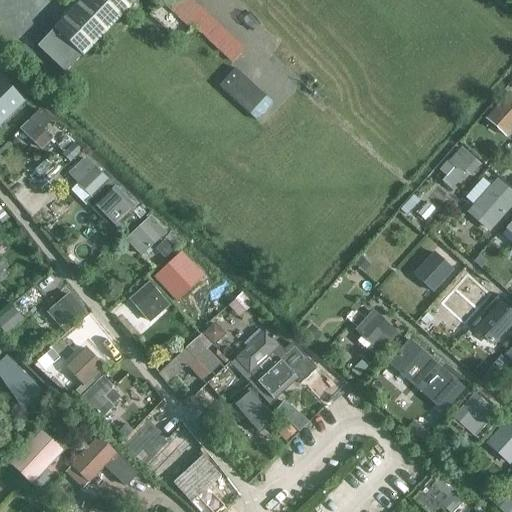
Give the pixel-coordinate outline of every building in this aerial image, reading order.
[(89,51),(137,0),(82,0),(60,24),(89,51)] [(231,62),(245,48),(195,0),(168,0),(168,1),(231,62)] [(234,67),(220,86),(260,116),(274,98),(234,67)] [(0,81),(0,121),(20,102),(0,81)] [(511,88),(486,114),(506,135),(511,129),(511,88)] [(41,150),(53,138),(43,129),(52,120),(40,109),(19,129),(41,150)] [(467,170),(471,175),(482,163),(462,143),(437,170),(453,185),(467,170)] [(68,172),(78,181),(71,188),(86,201),(109,175),(85,154),(68,172)] [(511,192),(497,180),(467,212),(490,232),(511,207),(511,192)] [(93,206),(112,228),(137,205),(117,184),(93,206)] [(125,237),(142,255),(168,230),(152,212),(125,237)] [(511,217),(496,235),(511,248),(511,217)] [(164,235),(155,245),(166,254),(175,244),(164,235)] [(445,261),(433,250),(417,269),(429,280),(425,285),(433,293),(452,271),(444,263),(445,261)] [(486,297),(465,278),(442,303),(464,321),(486,297)] [(151,322),(172,302),(150,279),(129,298),(151,322)] [(71,290),(47,310),(62,329),(86,309),(71,290)] [(0,314),(0,324),(7,332),(24,316),(13,303),(0,314)] [(511,330),(511,320),(496,306),(479,325),(500,344),(511,330)] [(398,335),(373,310),(355,331),(362,337),(358,341),(366,351),(359,359),(369,367),(398,335)] [(210,346),(225,332),(214,320),(178,354),(203,380),(224,361),(210,346)] [(434,363),(409,341),(387,365),(412,387),(434,363)] [(83,385),(103,366),(85,347),(65,365),(83,385)] [(43,392),(6,356),(0,361),(0,375),(30,405),(43,392)] [(278,358),(254,380),(274,401),(297,378),(278,358)] [(465,390),(441,369),(419,393),(443,415),(465,390)] [(77,392),(104,416),(124,394),(103,375),(97,381),(91,376),(77,392)] [(234,403),(259,430),(274,415),(249,389),(234,403)] [(497,414),(472,391),(449,417),(475,440),(497,414)] [(152,465),(174,442),(148,417),(126,440),(152,465)] [(511,463),(511,426),(505,420),(484,444),(509,467),(511,463)] [(41,432),(9,466),(33,488),(65,454),(41,432)] [(125,486),(138,474),(98,436),(71,466),(66,472),(83,489),(88,484),(89,485),(105,467),(125,486)] [(438,479),(414,504),(422,511),(435,511),(454,493),(438,479)]
